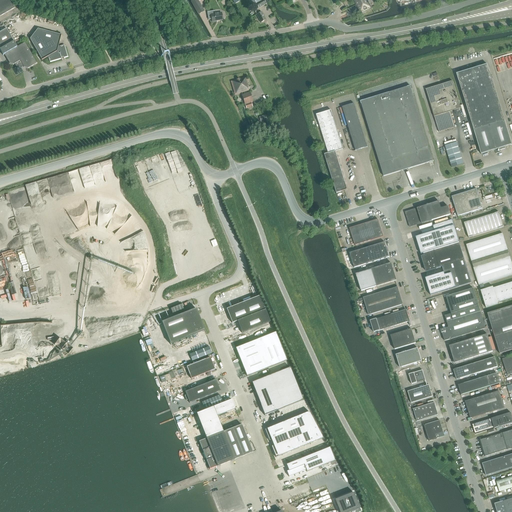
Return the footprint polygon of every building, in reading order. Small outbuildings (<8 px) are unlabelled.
[(0,0),(0,16),(15,8),(10,0),(0,0)] [(254,0),(248,0),(254,9),(258,7),(254,0)] [(360,12),(371,7),(367,0),(366,0),(357,5),(360,12)] [(199,1),(193,5),(198,14),(204,11),(199,1)] [(259,13),(258,10),(255,12),(261,22),(266,20),(262,12),(259,13)] [(208,12),(209,20),(209,19),(212,19),(212,22),(223,20),(222,13),(215,14),(214,11),(208,12)] [(38,28),(30,39),(42,60),(48,57),(49,58),(50,62),(61,58),(62,61),(62,60),(61,58),(63,57),(64,58),(67,57),(64,45),(60,46),(58,46),(62,34),(61,34),(61,35),(38,28)] [(0,46),(1,49),(14,42),(14,41),(6,29),(0,32),(0,46)] [(28,68),(37,63),(25,42),(17,47),(14,42),(1,49),(0,49),(0,50),(3,55),(4,55),(10,63),(13,64),(14,64),(16,66),(12,68),(16,75),(23,71),(21,68),(23,66),(24,67),(28,68)] [(457,74),(481,154),(493,151),(511,144),(487,65),(457,74)] [(246,77),(231,82),(235,94),(249,90),(248,87),(249,86),(246,77)] [(426,89),(429,100),(439,132),(455,127),(451,111),(461,108),(453,81),(426,89)] [(361,104),(384,176),(434,161),(411,89),(410,86),(360,101),(361,104)] [(242,95),(244,100),(247,109),(253,106),(251,102),(253,101),(250,92),(242,95)] [(342,107),(344,112),(356,151),(367,147),(354,103),(342,107)] [(325,154),(337,193),(347,190),(336,151),(343,149),(331,110),(317,115),(328,153),(325,154)] [(452,167),(463,164),(457,142),(445,146),(452,167)] [(83,172),(74,173),(75,174),(75,176),(79,183),(79,182),(90,181),(92,180),(92,173),(96,179),(96,182),(110,181),(112,179),(110,161),(111,160),(111,159),(111,158),(110,159),(99,160),(100,164),(101,164),(102,169),(93,170),(97,167),(91,168),(91,165),(92,164),(82,165),(83,172)] [(458,216),(482,208),(477,189),(452,197),(458,216)] [(408,211),(405,212),(409,227),(422,223),(422,224),(451,215),(448,206),(441,208),(439,202),(408,211)] [(504,227),(499,212),(464,223),(469,238),(504,227)] [(350,228),(355,245),(383,237),(378,219),(350,228)] [(416,237),(421,254),(424,254),(424,256),(422,257),(426,272),(436,269),(442,267),(444,272),(425,278),(426,281),(431,295),(456,288),(456,287),(472,283),(465,260),(459,243),(452,220),(433,226),(435,231),(416,237)] [(508,251),(505,240),(503,234),(466,245),(472,262),(474,268),(473,268),(479,285),(511,274),(511,263),(510,257),(509,257),(507,251),(508,251)] [(354,268),(361,266),(390,257),(385,242),(350,253),(354,268)] [(356,274),(361,292),(397,281),(391,263),(356,274)] [(511,298),(511,282),(493,288),(493,287),(481,291),(486,308),(498,304),(498,303),(511,298)] [(369,315),(403,304),(398,287),(363,298),(369,315)] [(451,314),(445,316),(448,327),(441,330),(445,341),(452,339),(486,329),(473,288),(446,297),(451,314)] [(257,297),(226,309),(232,323),(237,321),(242,333),(268,323),(257,297)] [(511,306),(488,314),(500,354),(511,350),(511,306)] [(169,319),(162,322),(170,343),(170,345),(205,331),(204,329),(197,310),(196,308),(169,319)] [(406,310),(370,321),(374,332),(409,322),(406,310)] [(416,343),(412,329),(391,336),(395,350),(416,343)] [(449,346),(455,363),(493,352),(493,350),(495,350),(491,337),(489,338),(488,334),(449,346)] [(274,336),(235,352),(246,380),(285,365),(274,336)] [(62,337),(57,343),(68,353),(73,347),(62,337)] [(209,347),(190,354),(192,361),(212,353),(209,347)] [(418,349),(397,355),(400,368),(421,361),(418,349)] [(511,356),(503,359),(507,375),(511,373),(511,356)] [(215,370),(210,357),(186,367),(191,379),(215,370)] [(498,367),(495,357),(454,370),(456,380),(498,367)] [(290,367),(252,383),(263,409),(265,415),(274,412),(303,400),(290,367)] [(409,374),(412,384),(426,380),(423,370),(409,374)] [(500,383),(497,373),(458,385),(461,395),(500,383)] [(189,403),(220,391),(216,380),(185,392),(186,395),(185,396),(186,400),(188,400),(189,403)] [(432,396),(429,385),(408,392),(412,403),(432,396)] [(499,391),(465,402),(471,418),(504,408),(499,391)] [(220,395),(202,402),(205,409),(223,402),(220,395)] [(234,460),(253,452),(242,424),(223,432),(217,416),(236,409),(232,399),(196,414),(206,438),(206,439),(199,441),(202,450),(206,461),(206,460),(210,469),(217,466),(217,467),(235,460),(234,460)] [(438,415),(434,403),(413,409),(417,421),(438,415)] [(283,422),(265,430),(269,441),(270,440),(271,443),(272,446),(271,446),(276,457),(294,450),(308,445),(323,438),(316,425),(309,412),(297,417),(283,422)] [(495,428),(511,422),(511,416),(511,413),(492,419),(495,428)] [(492,419),(472,425),(475,434),(495,428),(492,419)] [(429,441),(437,439),(445,436),(440,421),(424,425),(429,441)] [(511,447),(511,430),(480,440),(485,456),(511,447)] [(330,448),(286,465),(289,471),(287,471),(289,477),(306,470),(307,472),(335,461),(330,448)] [(511,467),(511,454),(482,463),(486,476),(511,467)] [(511,476),(496,481),(500,492),(511,487),(511,476)] [(353,492),(335,500),(339,511),(358,511),(361,511),(353,492)] [(511,511),(511,498),(495,504),(497,511),(511,511)]
